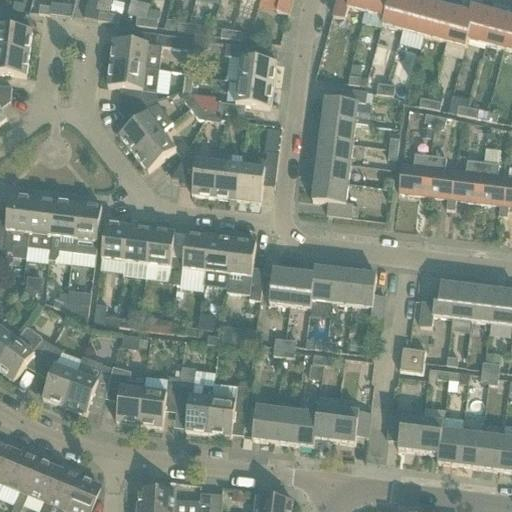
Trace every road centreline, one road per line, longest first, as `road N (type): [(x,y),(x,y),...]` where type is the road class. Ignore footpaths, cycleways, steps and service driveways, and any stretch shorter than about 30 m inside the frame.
road 1 (residential): [(84,125),(147,207),(283,223)]
road 2 (residential): [(283,223),(310,0)]
road 3 (residential): [(332,485),(112,453)]
road 4 (residential): [(84,125),(94,38),(74,28),(49,38),(40,118)]
road 5 (tertiary): [(506,507),(332,485)]
road 6 (residential): [(283,223),(303,245),(408,260)]
road 7 (residential): [(408,260),(382,391)]
road 8 (residential): [(112,453),(60,443),(0,413)]
